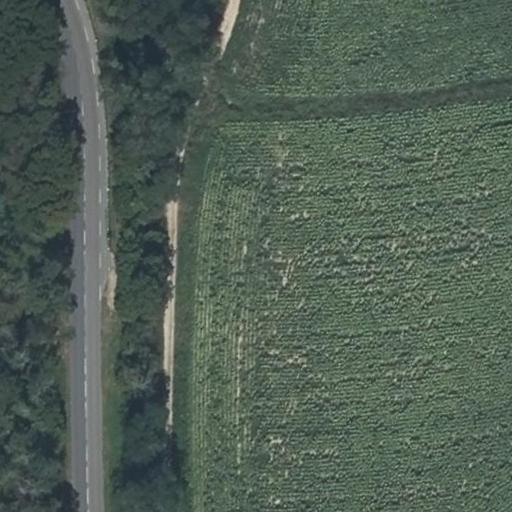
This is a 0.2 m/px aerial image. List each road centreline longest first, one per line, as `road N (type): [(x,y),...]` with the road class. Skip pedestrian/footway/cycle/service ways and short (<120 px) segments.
road 1 (track): [(171,511),(179,128),(233,0)]
road 2 (secondary): [(57,0),(83,115),(89,511)]
